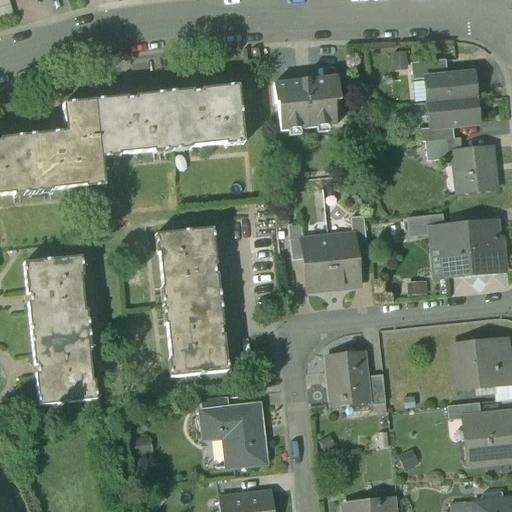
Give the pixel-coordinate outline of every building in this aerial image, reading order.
[(0,0),(0,8),(9,6),(6,0),(0,0)] [(0,8),(0,21),(12,18),(9,6),(0,8)] [(443,63),(409,66),(411,82),(424,81),(445,79),(443,63)] [(445,79),(424,81),(426,106),(472,101),(470,76),(445,79)] [(308,81),(297,82),(297,84),(271,86),(273,106),(275,106),(278,134),(334,128),(331,104),(337,104),(335,79),(308,82),(308,81)] [(197,93),(164,96),(170,154),(189,152),(188,150),(222,146),(223,148),(242,146),(236,89),(197,93)] [(164,96),(93,104),(99,161),(117,159),(117,157),(151,154),(151,156),(170,154),(164,96)] [(472,101),(426,106),(428,131),(450,129),(475,126),(472,101)] [(50,137),(24,139),(30,197),(49,195),(48,193),(82,190),(83,192),(102,190),(99,161),(93,104),(60,107),(63,135),(59,136),(50,137)] [(428,131),(416,132),(417,145),(423,144),(451,142),(451,135),(450,129),(428,131)] [(0,198),(11,197),(11,199),(30,197),(24,139),(0,141),(0,198)] [(451,142),(423,144),(425,164),(451,161),(451,154),(460,153),(459,141),(451,142)] [(460,153),(451,154),(451,161),(455,196),(494,192),(490,150),(460,153)] [(440,217),(404,220),(406,240),(439,236),(438,230),(442,229),(440,217)] [(362,219),(348,220),(350,237),(351,237),(353,256),(366,255),(362,219)] [(442,229),(438,230),(439,236),(443,280),(503,274),(499,242),(495,242),(493,224),(442,229)] [(299,226),(286,228),(290,263),(294,262),(302,261),(299,243),(301,243),(299,226)] [(210,231),(153,237),(155,256),(157,256),(160,290),(159,290),(162,328),(164,328),(168,362),(166,362),(168,381),(225,375),(221,338),(218,338),(217,330),(221,329),(215,277),(211,277),(210,268),(214,268),(210,231)] [(350,237),(325,240),(331,290),(356,287),(353,256),(351,237),(350,237)] [(301,243),(299,243),(302,261),(305,293),(331,290),(325,240),(301,243)] [(79,260),(21,266),(24,298),(28,297),(29,306),(25,306),(32,369),(36,369),(36,377),(33,377),(36,409),(94,403),(92,384),(90,384),(86,350),(88,350),(84,313),(82,313),(79,279),(81,279),(79,260)] [(500,343),(450,348),(452,368),(460,367),(462,392),(492,389),(510,388),(509,384),(508,368),(502,369),(500,343)] [(362,357),(323,361),(328,408),(365,404),(367,404),(365,380),(362,357)] [(381,378),(365,380),(367,404),(365,404),(365,408),(384,406),(381,378)] [(510,388),(492,389),(493,404),(511,402),(511,383),(509,384),(510,388)] [(225,400),(198,403),(200,415),(226,413),(225,400)] [(477,406),(445,409),(446,423),(469,421),(469,419),(479,418),(477,406)] [(226,413),(200,415),(202,437),(222,435),(226,469),(262,465),(256,410),(226,413)] [(511,414),(479,418),(469,419),(469,421),(471,441),(463,442),(465,469),(511,463),(511,414)] [(500,494),(481,496),(475,506),(475,509),(501,506),(501,503),(500,494)] [(270,511),(269,495),(217,500),(217,511),(270,511)] [(475,509),(474,509),(474,511),(511,511),(511,501),(501,503),(501,506),(475,509)] [(394,511),(394,502),(376,504),(377,511),(394,511)]
